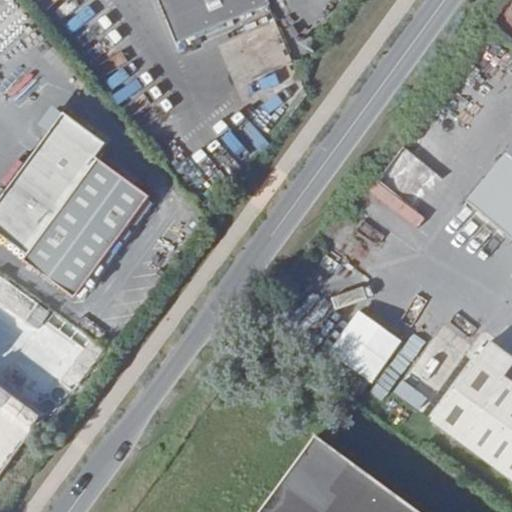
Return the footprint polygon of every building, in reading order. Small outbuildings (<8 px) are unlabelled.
[(162,0),(177,33),(254,0),(162,0)] [(511,118),(452,187),(511,239),(511,118)] [(110,161),(33,262),(85,301),(162,200),(110,161)] [(86,349),(62,382),(77,392),(106,350),(48,308),(42,318),(86,349)] [(474,332),(415,411),(511,482),(511,387),(487,370),(501,352),(474,332)] [(405,372),(384,356),(369,376),(391,392),(405,372)] [(40,415),(0,386),(0,403),(32,427),(40,415)] [(64,399),(66,398),(67,396),(67,394),(66,391),(65,389),(62,388),(59,388),(56,389),(54,393),(54,396),(55,397),(58,399),(61,400),(64,399)] [(55,413),(57,412),(57,409),(58,407),(57,405),(55,403),(53,402),(51,402),(49,402),(48,404),(46,405),(45,407),(45,409),(46,412),(49,413),(51,414),(55,413)] [(419,511),(311,433),(252,511),(419,511)]
